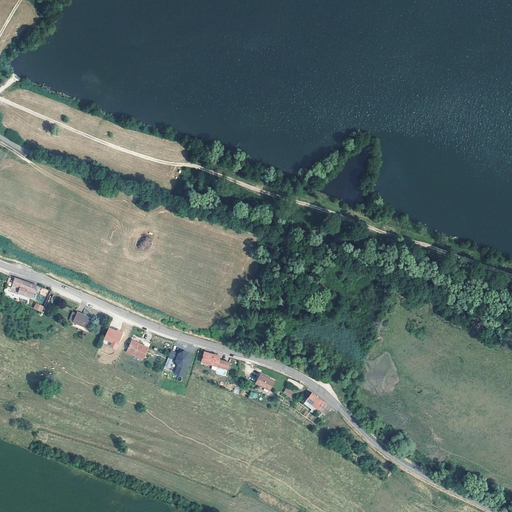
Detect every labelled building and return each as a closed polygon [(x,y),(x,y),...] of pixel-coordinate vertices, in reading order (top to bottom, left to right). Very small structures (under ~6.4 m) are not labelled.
[(0,102),(0,109),(7,111),(8,104),(0,102)] [(32,297),(37,285),(16,278),(11,290),(32,297)] [(39,294),(46,297),(48,290),(42,288),(39,294)] [(35,304),(32,309),(40,313),(42,308),(35,304)] [(79,312),(75,320),(89,326),(93,317),(86,314),(86,313),(80,310),(79,312)] [(109,327),(103,343),(106,344),(107,342),(111,343),(109,347),(116,350),(123,332),(109,327)] [(143,355),(148,345),(133,337),(128,347),(143,355)] [(174,371),(182,375),(192,357),(188,353),(182,352),(177,354),(170,350),(167,357),(174,360),(177,365),(174,371)] [(204,352),(202,361),(225,368),(227,361),(218,359),(218,356),(204,352)] [(270,390),(275,380),(262,374),(261,376),(260,376),(256,383),(270,390)] [(323,411),(328,405),(313,393),(311,395),(308,393),(303,398),(306,400),(307,400),(323,411)] [(328,405),(323,411),(326,414),(331,407),(328,405)]
